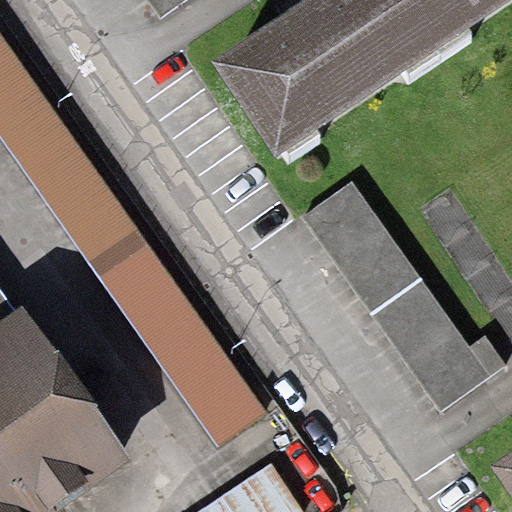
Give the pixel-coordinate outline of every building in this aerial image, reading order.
[(147,0),(159,16),(182,0),(147,0)] [(299,0),(212,58),(276,153),(506,0),(299,0)] [(0,137),(97,277),(146,243),(0,36),(0,137)] [(467,345),(349,181),(299,217),(439,412),(505,365),(483,334),(467,345)] [(266,412),(146,243),(97,277),(217,447),(266,412)] [(0,511),(54,511),(131,458),(18,298),(8,306),(0,311),(0,511)] [(511,448),(490,464),(511,495),(511,448)] [(302,511),(269,463),(196,511),(302,511)]
